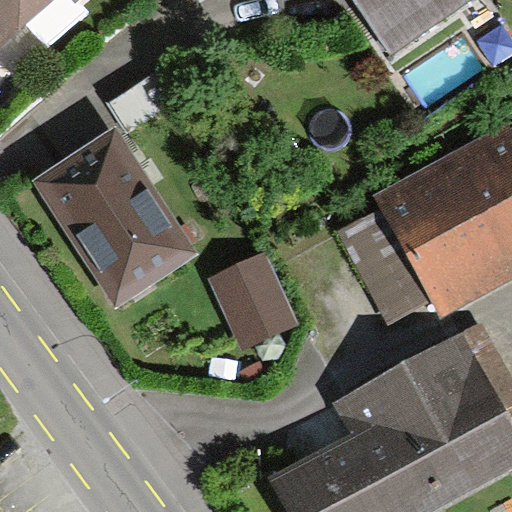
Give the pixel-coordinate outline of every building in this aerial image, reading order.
[(0,0),(0,44),(48,0),(69,0),(70,1),(71,0),(0,0)] [(470,0),(469,0),(354,0),(392,54),(470,0)] [(156,72),(108,106),(126,131),(174,98),(156,72)] [(511,137),(508,130),(379,199),(441,313),(511,275),(511,137)] [(108,133),(35,178),(115,305),(188,259),(108,133)] [(293,323),(261,257),(211,281),(243,347),(293,323)] [(345,433),(270,467),(291,511),(422,511),(511,470),(511,401),(511,402),(477,330),(329,399),(345,433)]
